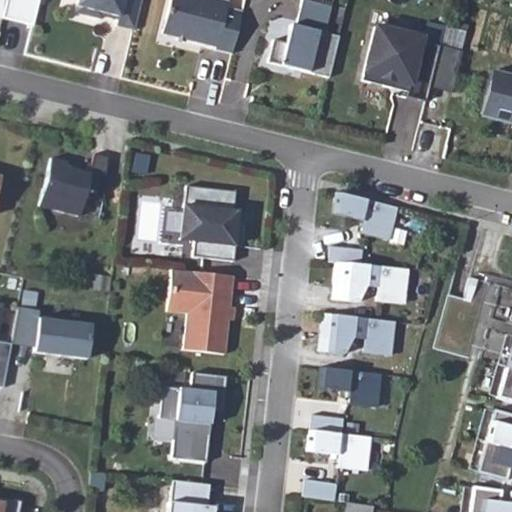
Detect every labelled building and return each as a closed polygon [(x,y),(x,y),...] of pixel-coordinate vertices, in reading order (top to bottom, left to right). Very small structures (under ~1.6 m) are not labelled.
[(36,0),(0,0),(0,16),(31,24),(36,0)] [(116,26),(134,30),(141,0),(77,0),(74,13),(100,19),(102,13),(118,17),(116,26)] [(215,50),(231,54),(244,1),(239,0),(228,0),(228,4),(213,0),(170,0),(161,35),(175,38),(184,40),(215,48),(215,50)] [(330,6),(303,0),(300,0),(295,26),(290,25),(286,44),(271,40),(266,62),(327,78),(338,37),(323,33),(330,6)] [(275,17),(272,36),(286,38),(289,19),(275,17)] [(421,37),(373,26),(360,80),(407,91),(405,97),(426,102),(439,46),(420,41),(421,37)] [(511,77),(489,72),(487,81),(474,77),(465,113),(511,123),(511,77)] [(102,202),(107,158),(93,154),(89,174),(64,167),(65,163),(50,159),(38,206),(79,217),(83,197),(102,202)] [(231,192),(183,188),(179,239),(192,241),(191,258),(234,262),(237,223),(232,223),(233,212),(229,212),(231,192)] [(396,208),(334,193),(331,214),(362,222),(359,234),(389,241),(396,208)] [(360,250),(328,247),(327,262),(334,262),(330,300),(356,303),(365,287),(377,288),(375,302),(404,305),(407,270),(358,265),(360,250)] [(231,277),(170,271),(166,312),(186,314),(182,350),(223,354),(231,277)] [(34,311),(17,308),(11,344),(35,348),(34,352),(86,361),(92,328),(33,318),(34,311)] [(394,323),(320,314),(316,352),(343,355),(351,339),(363,340),(361,354),(390,357),(394,323)] [(487,395),(495,398),(511,338),(504,335),(487,395)] [(511,336),(511,338),(495,398),(495,399),(511,403),(511,336)] [(0,388),(2,388),(11,344),(0,342),(0,388)] [(381,375),(318,368),(316,389),(349,392),(347,405),(377,409),(381,375)] [(225,377),(191,373),(189,390),(161,387),(157,419),(174,421),(171,459),(205,462),(209,424),(202,423),(203,410),(211,410),(221,412),(225,377)] [(211,410),(203,410),(202,423),(209,424),(211,410)] [(466,470),(475,472),(491,412),(483,410),(466,470)] [(511,415),(491,410),(491,412),(475,472),(474,473),(504,481),(507,469),(511,470),(511,415)] [(341,419),(310,415),(305,452),(338,455),(336,468),(366,471),(370,438),(339,435),(341,419)] [(335,484),(303,480),(301,497),(333,502),(335,484)] [(167,503),(166,511),(208,511),(209,507),(206,507),(208,485),(171,481),(168,503),(167,503)] [(466,511),(511,511),(511,491),(508,491),(506,504),(498,503),(500,491),(470,487),(470,489),(466,511)] [(458,511),(466,511),(470,489),(461,488),(458,511)] [(0,511),(17,511),(20,501),(0,497),(0,500),(0,511)] [(365,511),(367,506),(340,503),(338,511),(365,511)]
